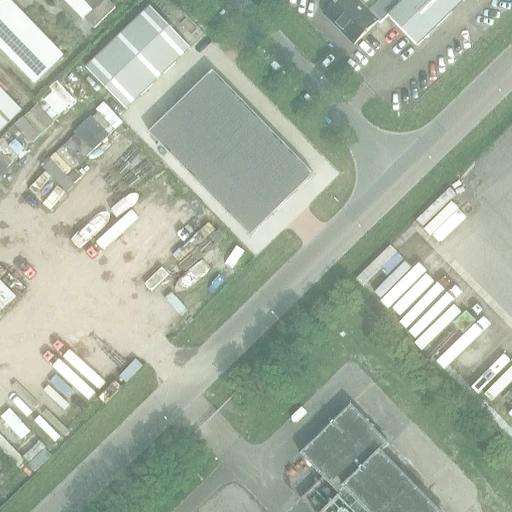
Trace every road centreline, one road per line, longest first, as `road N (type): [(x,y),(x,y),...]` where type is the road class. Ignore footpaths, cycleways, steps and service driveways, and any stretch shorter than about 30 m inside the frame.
road 1 (residential): [(398,173),(40,511)]
road 2 (residential): [(398,173),(231,0)]
road 3 (residential): [(398,173),(511,60)]
